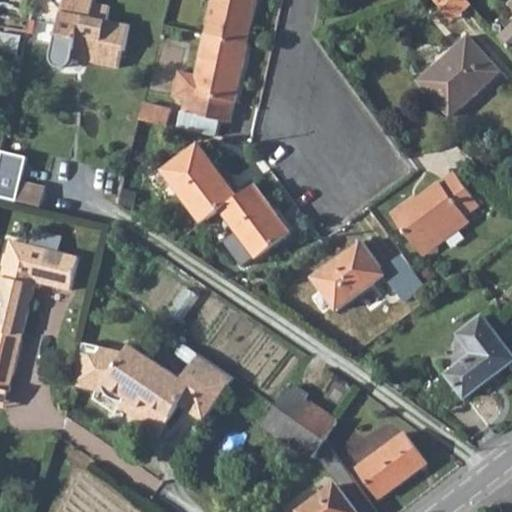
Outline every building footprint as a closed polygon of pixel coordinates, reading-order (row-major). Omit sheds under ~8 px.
[(213,0),(206,34),(246,43),(255,0),(213,0)] [(470,1),(469,0),(436,0),(451,17),(470,1)] [(511,1),(510,3),(511,4),(511,27),(508,31),(500,22),(493,28),(511,49),(511,1)] [(53,56),(53,61),(56,64),(61,67),(64,67),(68,67),(72,63),(74,58),(116,67),(119,51),(125,51),(129,24),(109,21),(111,7),(93,4),(90,17),(61,12),(53,56)] [(161,35),(177,38),(179,27),(163,25),(161,35)] [(206,34),(197,74),(179,70),(174,94),(184,97),(181,111),(229,121),(240,73),(246,43),(206,34)] [(418,81),(450,116),(490,81),(488,78),(499,69),(470,36),(418,81)] [(140,119),(161,124),(164,109),(143,104),(140,119)] [(203,222),(221,209),(235,199),(216,172),(219,170),(199,144),(165,171),(203,222)] [(0,197),(12,200),(39,207),(44,186),(14,179),(16,173),(0,168),(0,197)] [(419,250),(465,216),(479,205),(483,202),(478,195),(474,198),(455,172),(419,199),(421,201),(416,205),(412,199),(392,214),(419,250)] [(118,204),(128,210),(140,194),(123,184),(118,204)] [(221,209),(257,257),(291,233),(255,185),(235,199),(221,209)] [(419,250),(423,255),(470,221),(465,216),(419,250)] [(0,292),(0,331),(25,337),(37,282),(71,289),(78,256),(10,240),(9,254),(7,260),(0,292)] [(314,277),(338,310),(386,273),(362,241),(314,277)] [(504,299),(495,307),(504,315),(511,307),(504,299)] [(446,373),(466,397),(511,361),(511,353),(483,316),(459,334),(473,352),(446,373)] [(0,366),(17,370),(25,337),(0,331),(0,366)] [(74,386),(96,393),(99,389),(103,387),(108,385),(113,385),(127,395),(135,400),(136,410),(157,424),(169,420),(181,403),(206,421),(234,378),(200,354),(182,379),(132,345),(126,354),(103,349),(97,358),(82,353),(74,386)] [(0,388),(12,392),(17,370),(0,366),(0,388)] [(275,405),(324,438),(336,421),(311,403),(287,387),(275,405)] [(264,422),(313,456),(324,438),(275,405),(264,422)] [(358,468),(380,498),(426,463),(416,450),(404,434),(358,468)] [(300,511),(356,511),(336,485),(300,511)]
